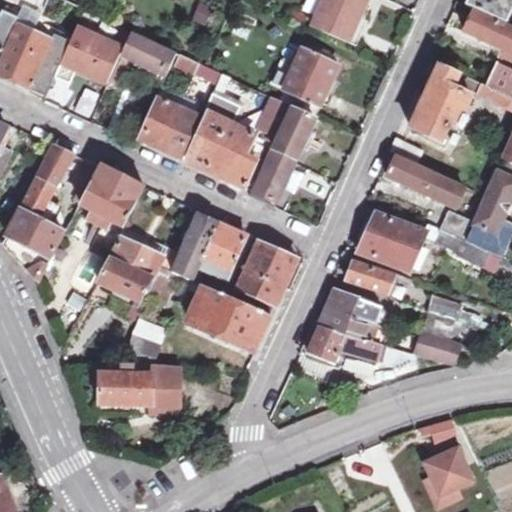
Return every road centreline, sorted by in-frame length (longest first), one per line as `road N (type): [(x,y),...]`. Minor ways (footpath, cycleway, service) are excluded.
road 1 (residential): [(326,249),(0,103)]
road 2 (residential): [(247,469),(428,400),(511,386)]
road 3 (residential): [(438,0),(326,249)]
road 4 (residential): [(326,249),(250,405),(247,469)]
road 5 (residential): [(0,308),(94,511)]
